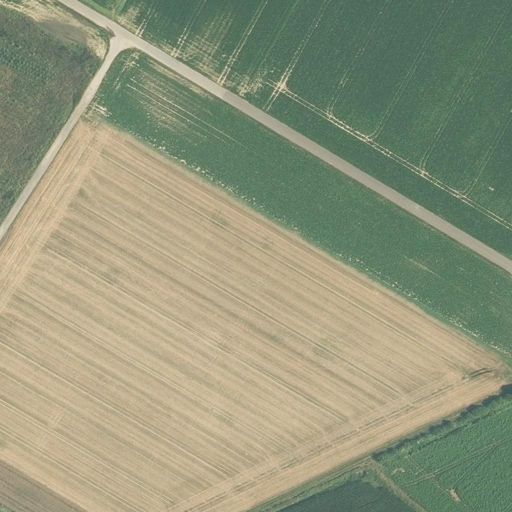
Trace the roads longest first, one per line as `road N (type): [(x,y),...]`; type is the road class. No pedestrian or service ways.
road 1 (unclassified): [(511,269),(61,0)]
road 2 (track): [(511,391),(256,511)]
road 3 (track): [(122,36),(0,236)]
